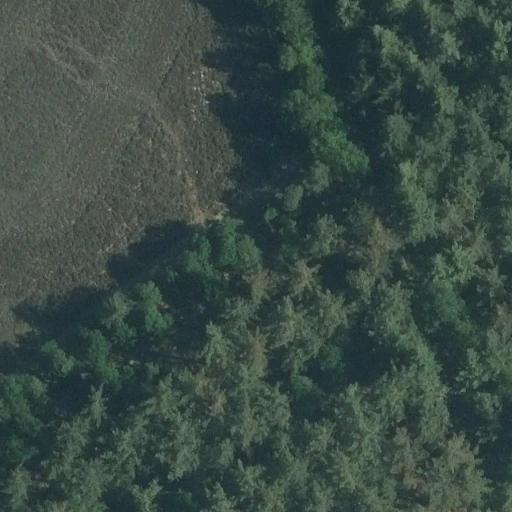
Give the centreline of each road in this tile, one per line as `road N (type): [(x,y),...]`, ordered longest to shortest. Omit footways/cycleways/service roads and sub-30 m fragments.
road 1 (track): [(306,0),(413,288)]
road 2 (track): [(498,511),(413,288)]
